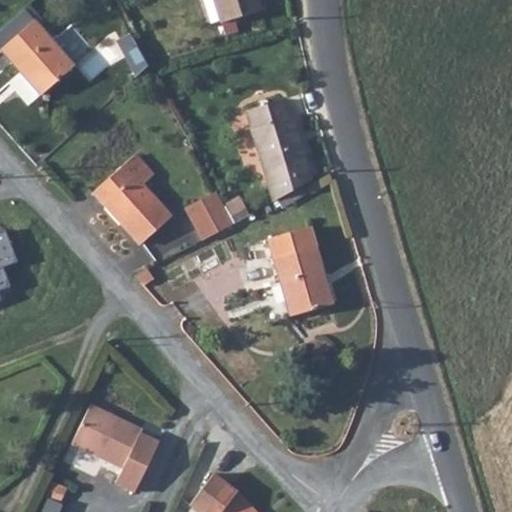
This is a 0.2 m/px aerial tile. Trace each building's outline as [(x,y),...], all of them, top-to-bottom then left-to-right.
[(202,0),(210,24),(220,20),(221,24),(233,20),(261,12),(257,0),(202,0)] [(237,33),(233,20),(221,24),(225,36),(237,33)] [(36,24),(3,53),(43,98),(76,69),(36,24)] [(246,111),(274,203),(312,182),(293,119),(289,121),(282,101),(268,104),(268,102),(266,100),(263,99),(260,100),(258,102),(257,105),(258,108),(246,111)] [(137,158),(95,195),(142,248),(173,221),(144,188),(155,178),(137,158)] [(201,244),(236,224),(217,193),(184,211),(201,244)] [(310,227),(268,240),(292,318),(333,305),(310,227)] [(0,268),(11,262),(0,231),(0,290),(4,289),(0,277),(0,268)] [(90,408),(72,447),(121,471),(114,487),(133,496),(157,446),(139,437),(141,433),(90,408)] [(259,511),(241,489),(218,469),(191,499),(203,511),(259,511)] [(48,480),(34,511),(55,511),(65,487),(48,480)]
